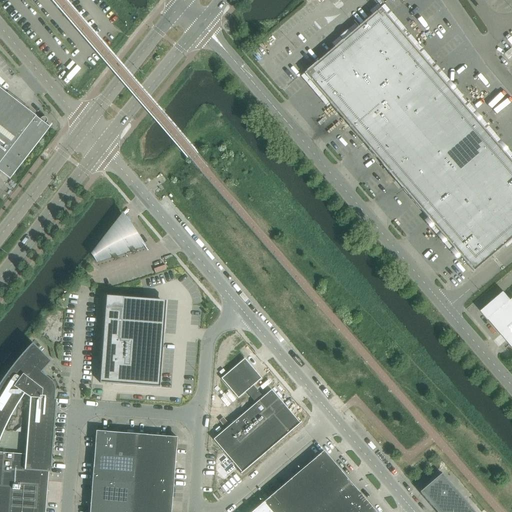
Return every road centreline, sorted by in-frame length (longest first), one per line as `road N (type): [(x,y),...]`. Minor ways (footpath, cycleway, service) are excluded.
road 1 (unclassified): [(446,309),(210,33)]
road 2 (unclassified): [(67,511),(74,406),(201,415)]
road 3 (unclassified): [(240,309),(101,147)]
road 4 (secondary): [(0,278),(101,147)]
road 5 (secondary): [(184,0),(83,127)]
road 6 (secondary): [(101,147),(202,22)]
road 7 (unclassified): [(217,511),(331,415)]
road 8 (unclassified): [(331,415),(240,309)]
road 9 (secondary): [(83,127),(0,235)]
road 10 (unclassified): [(0,27),(83,127)]
road 11 (unclassified): [(414,511),(331,415)]
road 12 (unclassified): [(201,415),(207,345),(240,309)]
